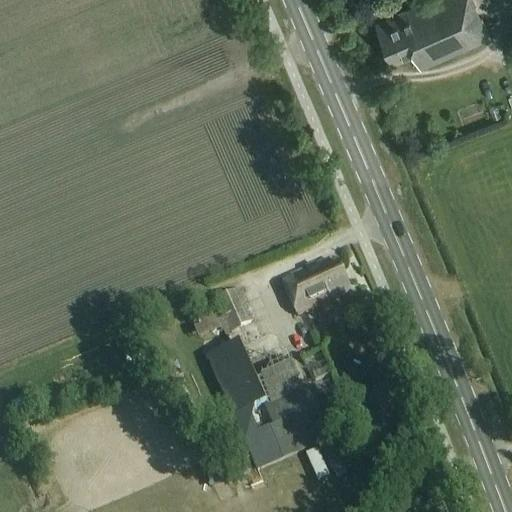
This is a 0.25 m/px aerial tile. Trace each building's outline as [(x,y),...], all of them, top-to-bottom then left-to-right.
[(490,40),(472,0),(438,0),(422,7),(422,5),(376,24),(393,65),(414,56),(420,69),(490,40)] [(395,106),(387,109),(390,116),(398,113),(395,106)] [(334,313),(330,305),(352,295),(340,267),(334,270),(329,260),(283,280),(300,318),(321,309),(325,317),(334,313)] [(242,291),(215,303),(230,335),(257,322),(242,291)] [(273,428),(247,440),(262,472),(324,444),(301,393),(268,407),(264,409),(273,428)]
